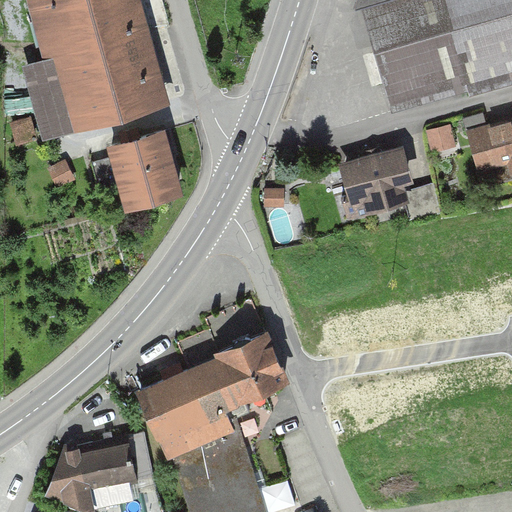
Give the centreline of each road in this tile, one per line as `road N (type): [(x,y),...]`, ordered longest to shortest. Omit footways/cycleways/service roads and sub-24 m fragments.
road 1 (residential): [(354,511),(253,250),(222,200)]
road 2 (secondary): [(42,408),(103,357),(171,281),(222,200)]
road 3 (unclassified): [(245,151),(210,110),(177,0)]
road 4 (secondary): [(245,151),(300,0)]
